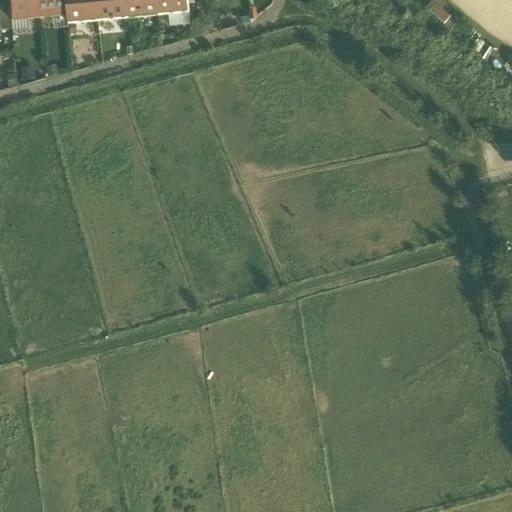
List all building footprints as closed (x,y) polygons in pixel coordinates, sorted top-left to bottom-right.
[(8,0),(10,17),(9,17),(10,23),(39,20),(37,0),(8,0)] [(37,0),(39,20),(68,16),(66,0),(37,0)] [(66,0),(68,16),(69,25),(99,22),(96,0),(66,0)] [(96,0),(99,22),(129,19),(126,0),(96,0)] [(126,0),(129,19),(158,16),(156,0),(126,0)] [(187,0),(156,0),(158,16),(189,13),(187,0)] [(433,0),(424,6),(437,25),(446,19),(433,0)] [(8,6),(0,7),(0,30),(11,30),(10,23),(9,17),(8,6)]
